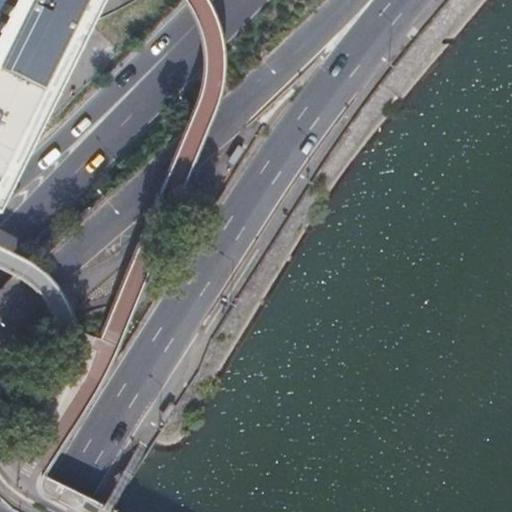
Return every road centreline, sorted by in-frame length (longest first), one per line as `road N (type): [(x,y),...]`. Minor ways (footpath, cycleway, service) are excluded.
road 1 (primary): [(58,511),(235,225),(392,0)]
road 2 (primary): [(0,329),(69,253),(362,0)]
road 3 (primary): [(230,0),(0,255)]
road 4 (motorway): [(228,0),(188,20),(0,194)]
